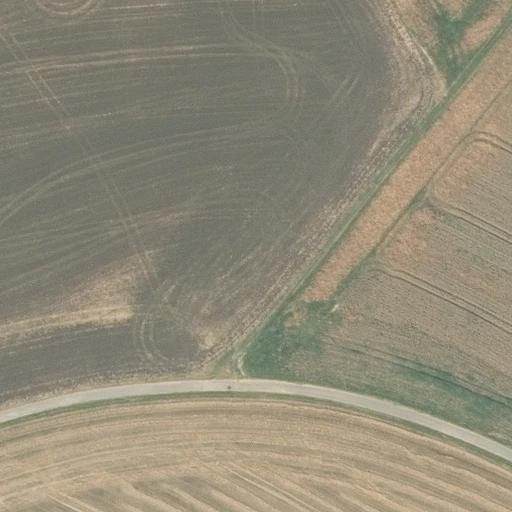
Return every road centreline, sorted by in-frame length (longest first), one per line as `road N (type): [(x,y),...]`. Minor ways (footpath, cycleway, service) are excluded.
road 1 (track): [(0,418),(99,393),(315,391),(511,454)]
road 2 (track): [(216,386),(511,23)]
